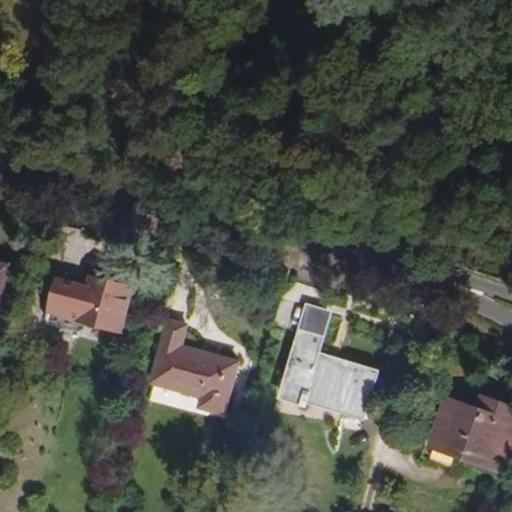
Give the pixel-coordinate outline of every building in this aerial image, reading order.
[(511,103),(511,93),(481,86),(467,139),(500,148),(511,103)] [(11,266),(0,263),(0,308),(3,309),(11,266)] [(133,288),(90,277),(79,320),(122,331),(133,288)] [(188,326),(169,321),(152,383),(204,397),(201,407),(226,414),(239,363),(182,347),(188,326)] [(324,339),(300,332),(280,397),(305,404),(307,399),(365,416),(378,372),(319,354),(324,339)] [(500,417),(504,405),(485,398),(481,410),(500,417)] [(511,450),(511,407),(504,405),(500,417),(481,410),(448,399),(436,435),(432,446),(457,455),(505,472),(511,450)] [(452,469),(457,455),(432,446),(436,435),(428,433),(419,458),(452,469)]
